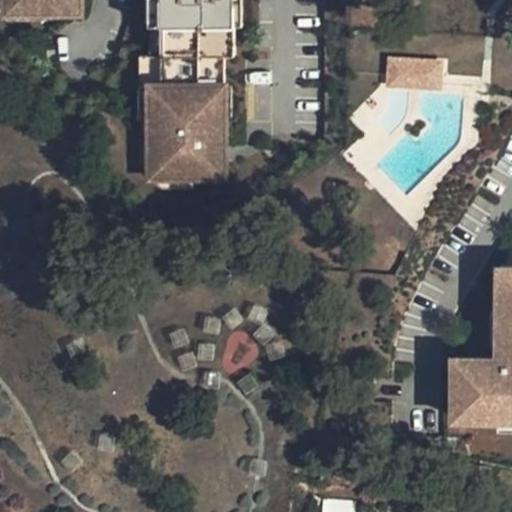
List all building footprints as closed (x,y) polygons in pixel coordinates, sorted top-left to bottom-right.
[(0,0),(0,17),(50,17),(50,7),(69,7),(68,0),(0,0)] [(152,0),(153,59),(231,59),(239,59),(239,22),(231,22),(231,0),(152,0)] [(246,0),(231,0),(231,22),(239,22),(247,22),(246,0)] [(386,58),(384,89),(441,92),(442,61),(386,58)] [(146,60),(146,182),(233,182),(233,151),(226,151),(226,122),(231,122),(231,59),(153,59),(146,60)] [(226,151),(233,151),(239,151),(239,121),(231,122),(226,122),(226,151)] [(511,271),(510,317),(509,347),(509,362),(477,362),(477,376),(461,377),(458,408),(458,423),(506,424),(511,424),(511,271)] [(509,347),(510,317),(492,313),(491,344),(509,347)] [(463,362),(461,377),(477,376),(477,362),(463,362)]
